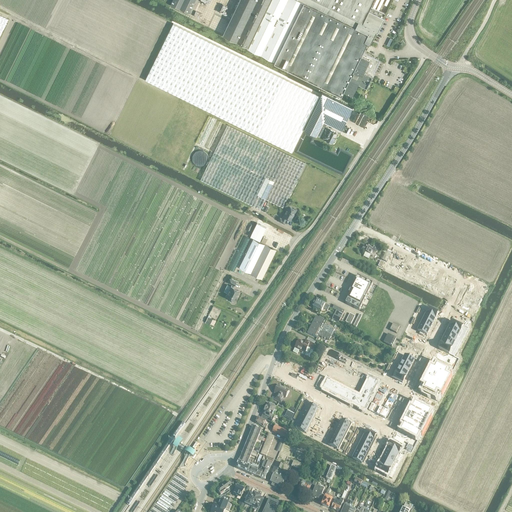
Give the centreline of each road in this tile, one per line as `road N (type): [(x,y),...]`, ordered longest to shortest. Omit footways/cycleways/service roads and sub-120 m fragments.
road 1 (unclassified): [(256,302),(426,51)]
road 2 (residential): [(387,432),(465,279),(354,225)]
road 3 (track): [(112,511),(256,302)]
road 4 (unclassified): [(354,225),(453,67)]
road 5 (residential): [(269,371),(338,249)]
